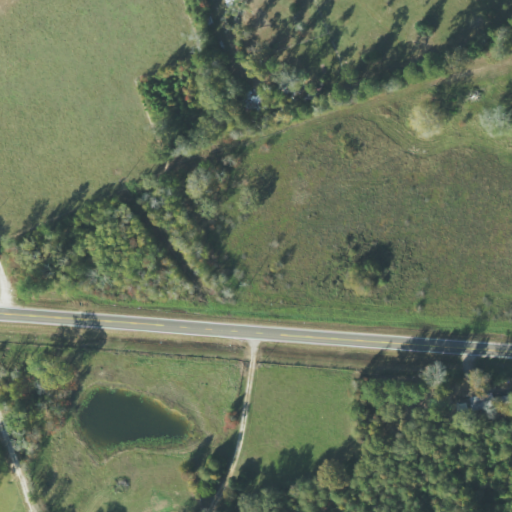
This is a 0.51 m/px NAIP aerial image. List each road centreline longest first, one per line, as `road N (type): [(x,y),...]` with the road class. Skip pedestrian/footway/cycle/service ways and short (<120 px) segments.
road 1 (tertiary): [(0,315),(511,350)]
road 2 (residential): [(254,333),(241,342),(228,511)]
